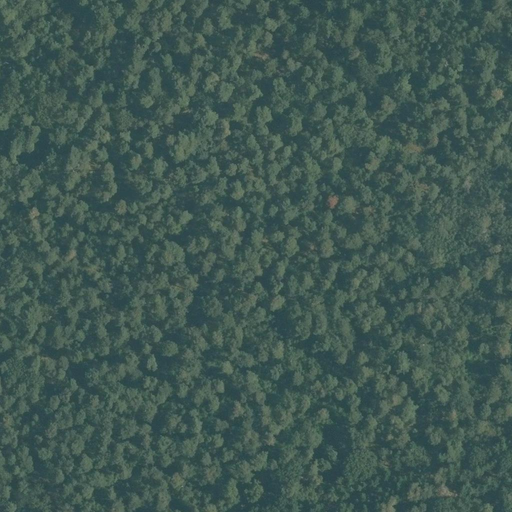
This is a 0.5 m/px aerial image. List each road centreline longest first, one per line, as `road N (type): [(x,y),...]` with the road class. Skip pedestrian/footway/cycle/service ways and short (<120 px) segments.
road 1 (track): [(449,511),(284,0)]
road 2 (track): [(511,383),(240,511)]
